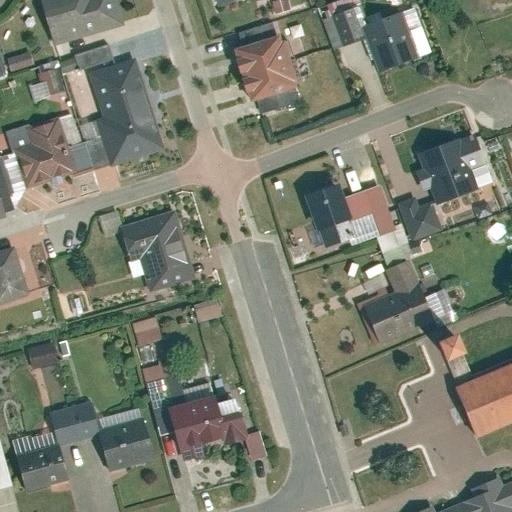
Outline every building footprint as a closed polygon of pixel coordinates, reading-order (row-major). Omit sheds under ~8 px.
[(39,0),(54,46),(124,24),(116,0),(39,0)] [(399,11),(361,24),(377,71),(415,58),(399,11)] [(283,33),(234,47),(241,76),(291,62),(283,33)] [(12,70),(34,63),(31,51),(8,57),(12,70)] [(88,75),(101,116),(91,120),(107,169),(166,150),(136,59),(88,75)] [(291,62),(241,76),(248,101),(298,87),(291,62)] [(41,74),(43,81),(31,85),(36,99),(65,90),(58,69),(41,74)] [(24,126),(29,142),(11,148),(25,189),(75,172),(56,116),(24,126)] [(430,189),(435,203),(476,188),(458,137),(415,152),(421,168),(415,170),(423,191),(430,189)] [(377,183),(344,196),(338,181),(303,194),(325,248),(357,235),(352,222),(369,215),(377,236),(395,229),(377,183)] [(430,190),(398,201),(411,240),(444,229),(430,190)] [(128,262),(139,258),(148,290),(193,278),(174,211),(118,226),(128,262)] [(0,302),(30,293),(13,244),(0,248),(0,302)] [(368,293),(386,286),(377,263),(359,271),(368,293)] [(364,306),(380,344),(436,321),(420,283),(364,306)] [(219,298),(195,303),(199,321),(223,315),(219,298)] [(140,346),(163,338),(156,315),(132,322),(140,346)] [(437,333),(445,352),(465,344),(457,325),(437,333)] [(30,367),(58,363),(55,342),(28,346),(30,367)] [(511,367),(454,391),(473,438),(511,421),(511,367)] [(221,411),(216,392),(167,406),(182,464),(206,457),(203,443),(220,439),(222,444),(246,438),(252,459),(264,456),(258,433),(250,435),(242,405),(221,411)] [(61,446),(99,436),(90,403),(52,413),(61,446)] [(98,429),(110,471),(154,458),(143,417),(98,429)] [(68,479),(58,443),(15,455),(25,491),(68,479)] [(509,511),(508,508),(511,506),(511,483),(500,489),(496,479),(473,489),(476,497),(464,502),(464,503),(443,511),(430,511),(429,508),(420,511),(509,511)]
